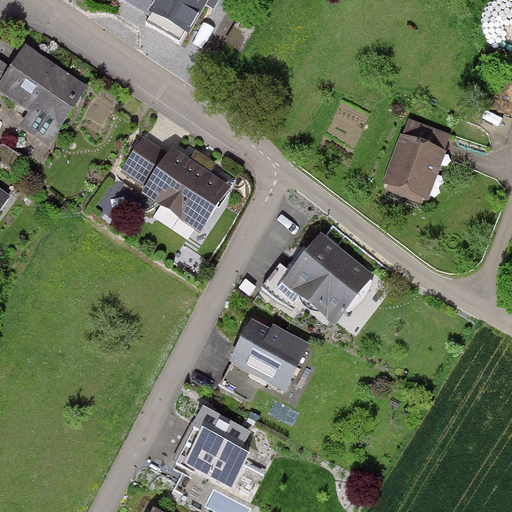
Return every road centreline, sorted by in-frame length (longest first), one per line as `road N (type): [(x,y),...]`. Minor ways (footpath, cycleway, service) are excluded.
road 1 (residential): [(279,175),(101,511)]
road 2 (residential): [(279,175),(177,95),(28,0)]
road 3 (residential): [(475,305),(279,175)]
